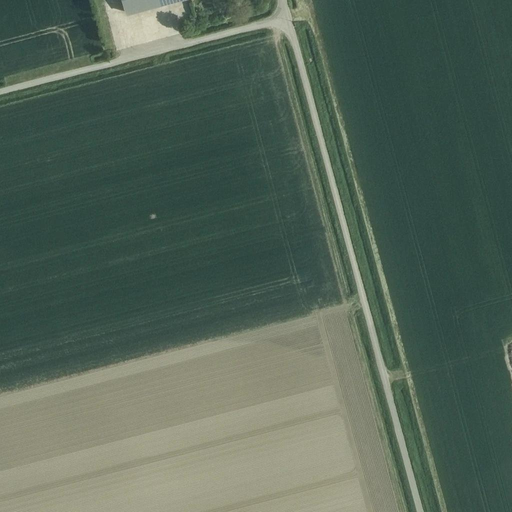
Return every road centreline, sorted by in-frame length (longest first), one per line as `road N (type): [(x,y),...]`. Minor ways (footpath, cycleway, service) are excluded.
road 1 (unclassified): [(419,511),(287,18)]
road 2 (unclassified): [(0,93),(287,18)]
